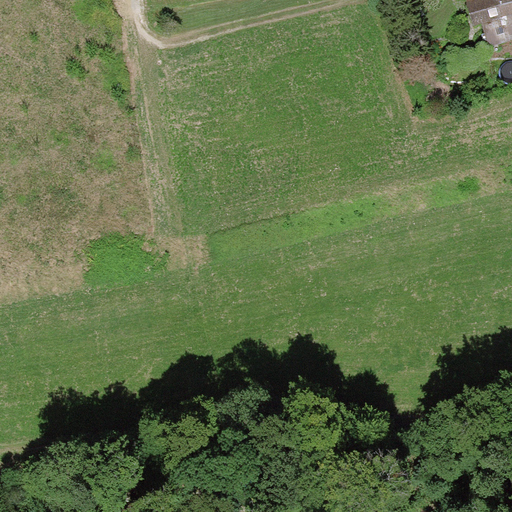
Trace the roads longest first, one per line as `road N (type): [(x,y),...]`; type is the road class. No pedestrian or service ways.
road 1 (track): [(511,404),(439,417),(242,423),(189,511)]
road 2 (track): [(242,423),(0,455)]
road 3 (track): [(338,0),(166,42),(147,37),(134,0)]
